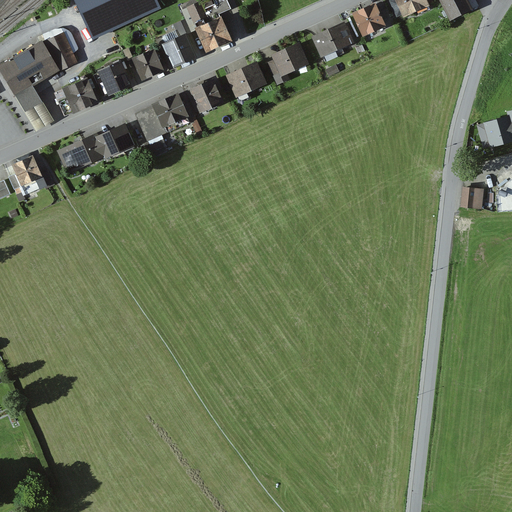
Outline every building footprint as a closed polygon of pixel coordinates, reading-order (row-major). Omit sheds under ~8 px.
[(162,10),(157,0),(76,0),(75,2),(92,40),(162,10)] [(197,0),(194,0),(181,6),(191,30),(196,28),(207,54),(231,42),(219,16),(230,11),(225,0),(209,0),(200,4),(197,0)] [(395,0),(395,1),(390,3),(398,20),(401,18),(403,23),(432,10),(427,0),(395,0)] [(438,0),(450,22),(479,7),(475,0),(438,0)] [(376,5),(352,16),(362,39),(386,28),(376,5)] [(174,68),(196,58),(184,35),(190,32),(186,22),(171,29),(175,38),(160,46),(167,61),(170,60),(174,68)] [(319,36),(312,39),(323,61),(356,45),(345,23),(319,36)] [(65,33),(43,43),(0,67),(0,72),(25,116),(43,105),(33,89),(61,72),(79,64),(65,33)] [(302,47),(268,62),(279,87),(291,82),(288,76),(310,67),(302,47)] [(154,49),(132,59),(143,82),(164,72),(154,49)] [(127,61),(97,74),(108,98),(137,85),(127,61)] [(257,63),(225,79),(235,100),(267,85),(257,63)] [(87,79),(55,94),(67,118),(98,103),(87,79)] [(223,106),(212,81),(187,92),(198,117),(223,106)] [(178,95),(155,105),(156,107),(165,129),(188,119),(178,95)] [(54,124),(43,105),(25,116),(36,134),(54,124)] [(145,111),(136,116),(147,142),(167,134),(165,129),(156,107),(145,111)] [(500,120),(475,126),(482,152),(511,144),(511,111),(499,115),(500,120)] [(199,119),(191,122),(199,138),(206,134),(199,119)] [(136,148),(125,127),(108,134),(99,138),(108,156),(103,158),(105,161),(136,148)] [(97,133),(57,152),(68,175),(103,158),(108,156),(99,138),(97,133)] [(40,176),(33,159),(12,168),(15,175),(9,178),(14,190),(20,187),(24,197),(39,190),(40,193),(54,186),(48,173),(40,176)] [(0,183),(0,199),(10,195),(4,182),(0,183)] [(484,189),(463,187),(461,209),(483,211),(483,209),(484,189)]
